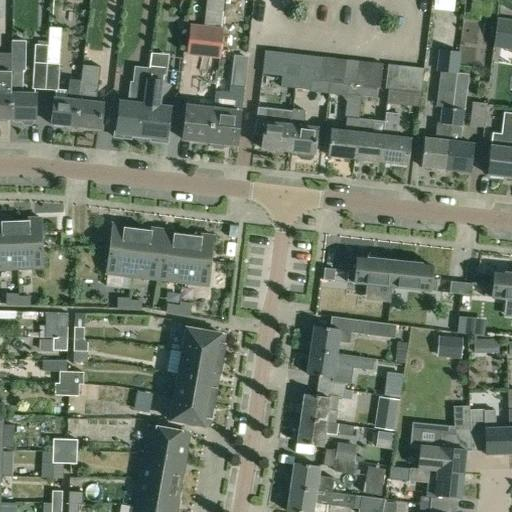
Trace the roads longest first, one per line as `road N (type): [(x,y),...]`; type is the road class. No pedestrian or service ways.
road 1 (residential): [(240,511),(281,196)]
road 2 (residential): [(281,196),(0,165)]
road 3 (residential): [(511,220),(281,196)]
